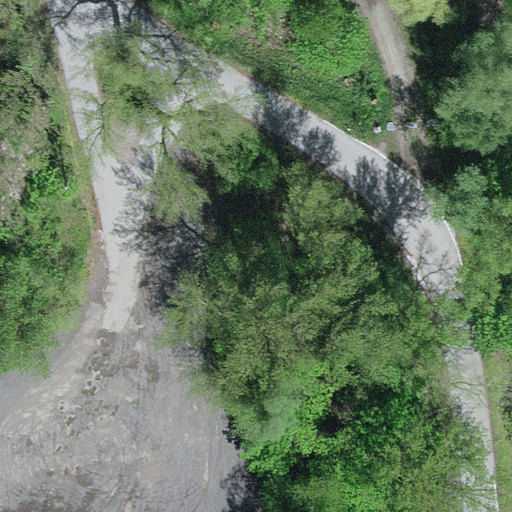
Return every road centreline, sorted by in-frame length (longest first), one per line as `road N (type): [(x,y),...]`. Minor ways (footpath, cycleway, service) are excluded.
road 1 (unclassified): [(116,0),(444,228),(472,511)]
road 2 (track): [(444,228),(356,0)]
